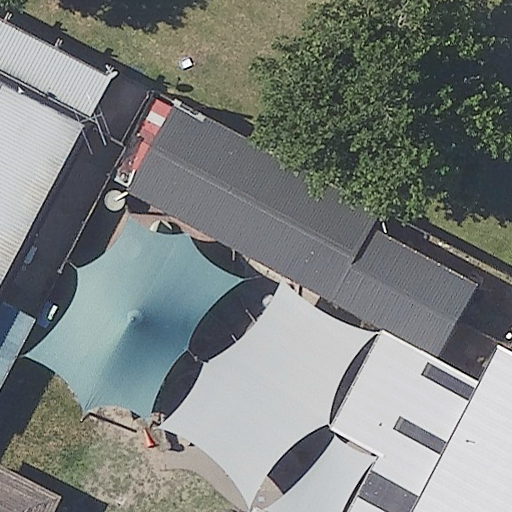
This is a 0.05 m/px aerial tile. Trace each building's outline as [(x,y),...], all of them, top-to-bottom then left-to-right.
[(392,327),(444,355),(463,319),(487,275),(180,110),(137,190),(252,252),(392,327)] [(0,205),(12,183),(0,176),(0,205)] [(252,252),(137,190),(45,361),(160,423),(252,252)] [(511,511),(511,483),(388,420),(339,511),(511,511)] [(57,511),(64,499),(0,462),(0,511),(57,511)]
